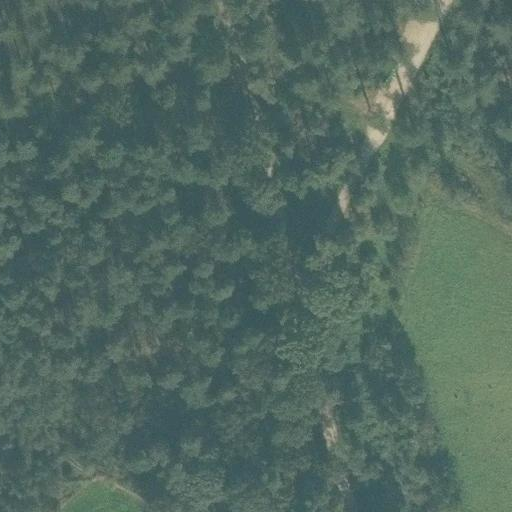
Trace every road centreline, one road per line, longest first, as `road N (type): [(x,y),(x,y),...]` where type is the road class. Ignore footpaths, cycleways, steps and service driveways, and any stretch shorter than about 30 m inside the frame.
road 1 (track): [(297,295),(441,0)]
road 2 (track): [(297,295),(223,0)]
road 3 (track): [(355,511),(297,295)]
road 4 (track): [(248,91),(267,88),(378,128)]
